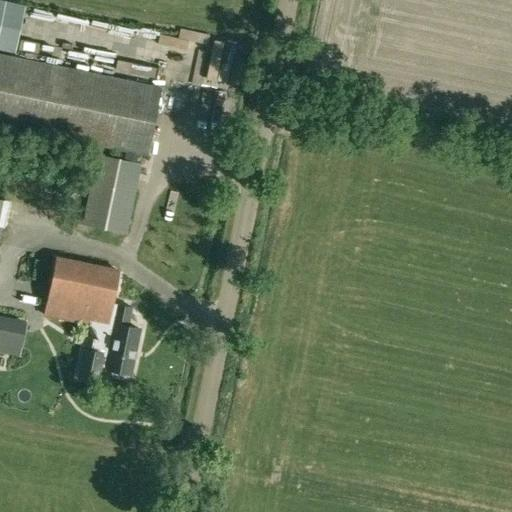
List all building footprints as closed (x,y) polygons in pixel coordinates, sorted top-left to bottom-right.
[(110,64),(110,50),(87,49),(86,64),(110,64)] [(83,224),(126,232),(140,164),(135,163),(138,152),(147,154),(160,88),(0,55),(0,123),(127,150),(125,160),(97,155),(83,224)] [(159,250),(182,256),(194,209),(171,203),(159,250)] [(77,379),(97,383),(100,366),(110,369),(113,374),(122,376),(126,372),(129,372),(138,329),(129,327),(133,308),(111,303),(118,271),(55,258),(44,315),(102,327),(100,340),(92,338),(90,347),(82,346),(77,379)] [(0,350),(20,355),(26,323),(0,317),(0,350)]
